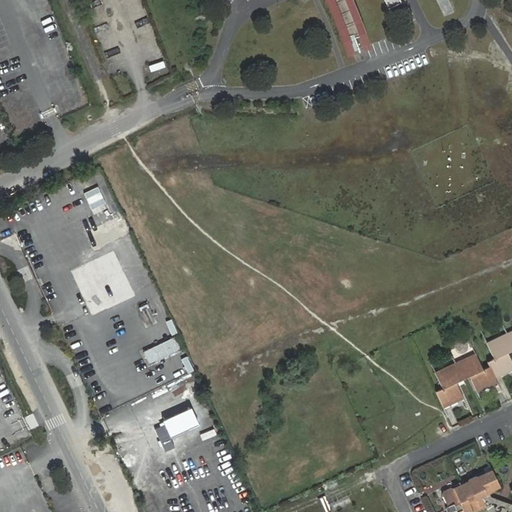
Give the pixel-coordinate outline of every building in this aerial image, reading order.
[(354,0),(329,0),(338,20),(346,40),(351,38),(350,35),(354,33),(355,37),(367,33),(363,21),(355,0),(354,0)] [(402,2),(401,0),(384,0),(389,9),(402,2)] [(123,215),(86,231),(92,245),(129,230),(123,215)] [(127,234),(121,237),(126,248),(132,245),(127,234)] [(511,368),(511,359),(508,350),(511,348),(511,343),(507,332),(488,341),(495,357),(489,360),(490,364),(496,377),(511,368)] [(147,362),(176,352),(172,338),(142,348),(147,362)] [(496,377),(490,364),(483,368),(476,353),(456,362),(463,377),(470,374),(477,390),(498,381),(496,377)] [(464,397),(456,381),(463,377),(456,362),(436,371),(443,386),(436,390),(444,407),(464,397)] [(472,511),(486,506),(481,494),(500,485),(492,469),(453,487),(442,492),(448,504),(446,505),(445,507),(446,510),(448,511),(449,511),(451,511),(472,511)]
